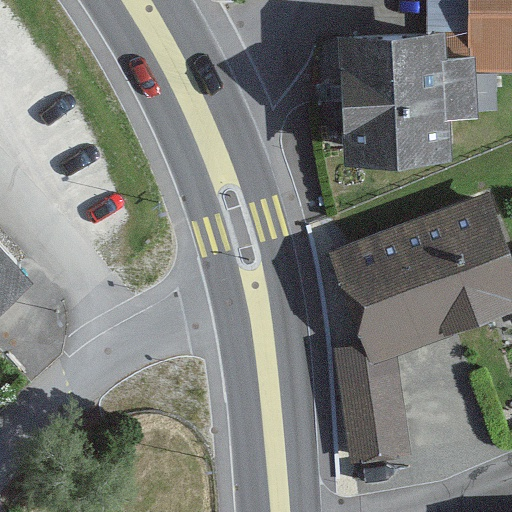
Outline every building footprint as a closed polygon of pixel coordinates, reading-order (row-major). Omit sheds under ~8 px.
[(511,0),(466,0),(467,74),(511,74),(511,0)] [(442,29),(339,33),(343,157),(446,154),(442,29)] [(511,259),(483,188),(322,253),(367,363),(511,304),(511,259)] [(0,315),(34,284),(0,247),(0,315)] [(397,375),(338,380),(345,461),(404,456),(397,375)]
